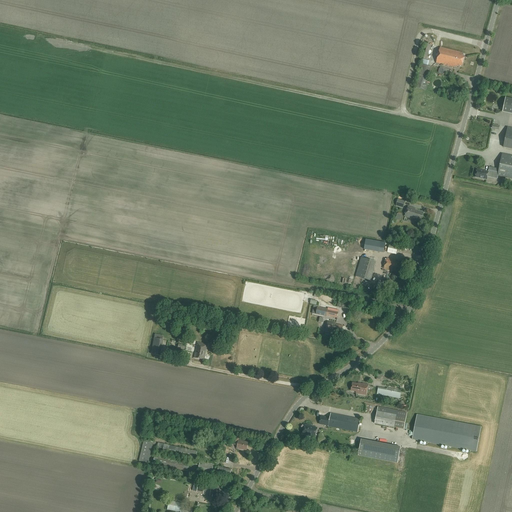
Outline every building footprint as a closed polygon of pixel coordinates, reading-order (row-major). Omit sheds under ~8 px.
[(426,60),(428,55),(430,45),(425,43),(421,59),(426,60)] [(459,65),(462,66),(465,57),(463,56),(463,53),(440,47),(436,63),(454,67),(455,66),(458,67),(459,65)] [(425,90),(432,67),(422,64),(415,87),(425,90)] [(511,148),(511,128),(507,127),(503,147),(511,148)] [(511,178),(511,156),(502,154),(498,172),(488,170),(488,172),(477,169),(475,177),(487,180),(487,177),(497,179),(498,175),(511,178)] [(403,208),(405,201),(398,199),(396,206),(403,208)] [(417,220),(417,219),(421,220),(423,212),(415,210),(416,208),(408,206),(405,216),(413,219),(413,218),(417,220)] [(396,255),(398,247),(383,243),(381,251),(396,255)] [(366,285),(367,280),(371,281),(377,262),(361,257),(355,277),(361,278),(360,283),(366,285)] [(396,262),(396,261),(387,258),(384,269),(396,272),(402,274),(404,265),(396,262)] [(318,307),(316,314),(326,317),(326,316),(337,318),(338,313),(328,310),(328,309),(318,307)] [(337,333),(337,332),(341,333),(343,326),(336,324),(336,323),(328,321),(326,331),(332,332),(332,331),(337,333)] [(159,355),(162,344),(154,342),(151,354),(159,355)] [(196,350),(195,353),(194,358),(204,360),(206,352),(207,344),(197,342),(196,350)] [(351,391),(356,392),(356,393),(366,395),(368,384),(361,383),(361,384),(352,383),(351,391)] [(400,399),(402,390),(387,388),(387,389),(378,387),(377,394),(400,399)] [(378,408),(375,424),(404,429),(407,413),(378,408)] [(360,418),(346,415),(331,413),(330,419),(321,417),(320,424),(330,426),(330,427),(358,432),(360,418)] [(417,415),(412,439),(476,452),(481,427),(417,415)] [(315,437),(317,428),(305,425),(303,434),(315,437)] [(234,435),(232,444),(237,445),(237,448),(247,450),(248,442),(238,440),(239,437),(234,435)] [(361,440),(358,455),(398,463),(401,447),(361,440)] [(156,451),(195,460),(197,452),(158,443),(156,451)] [(212,471),(214,464),(200,461),(199,465),(155,455),(153,464),(197,474),(198,472),(211,475),(212,471)] [(216,476),(229,479),(231,470),(218,467),(217,472),(216,476)] [(198,484),(197,492),(210,495),(210,496),(215,497),(215,495),(219,495),(220,491),(212,489),(213,486),(198,484)] [(179,511),(184,511),(186,504),(169,500),(167,510),(179,511)]
